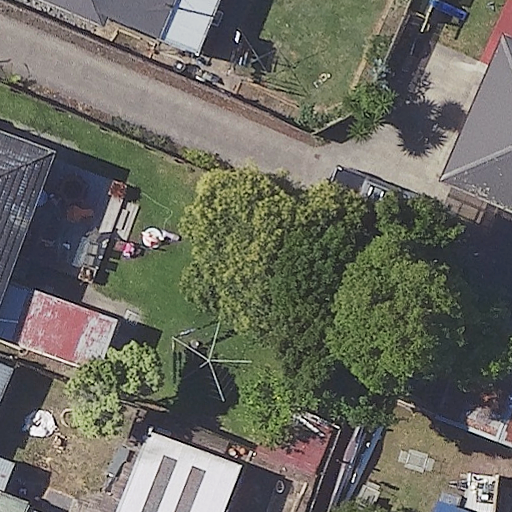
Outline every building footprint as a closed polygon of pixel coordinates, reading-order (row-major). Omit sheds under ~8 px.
[(67,0),(212,58),(235,0),(67,0)] [(511,48),(456,179),(470,186),(437,261),(511,293),(511,48)] [(0,316),(59,158),(0,136),(0,316)] [(511,346),(483,335),(451,420),(511,442),(511,346)] [(407,511),(440,419),(374,396),(336,503),(361,511),(407,511)] [(235,511),(252,468),(151,429),(119,511),(235,511)]
